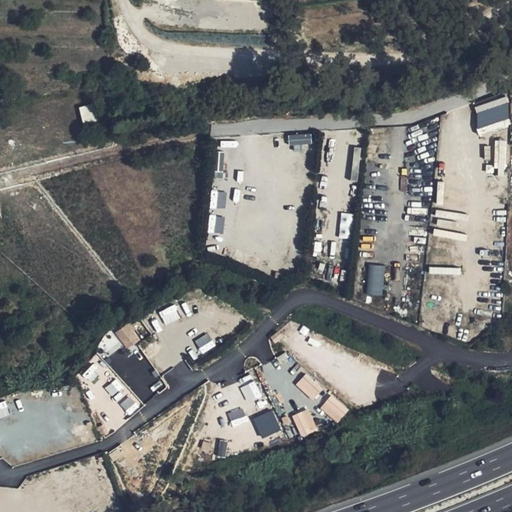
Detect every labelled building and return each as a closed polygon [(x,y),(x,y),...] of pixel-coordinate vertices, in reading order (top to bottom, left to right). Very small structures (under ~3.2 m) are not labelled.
[(477,131),(510,127),(507,100),(475,103),(477,131)] [(93,104),(79,107),(83,123),(97,120),(93,104)] [(311,144),(311,134),(289,135),(289,145),(311,144)] [(355,147),(350,180),(357,181),(361,148),(355,147)] [(225,207),(226,192),(213,191),(212,206),(225,207)] [(351,238),(350,213),(340,214),(340,238),(351,238)] [(208,216),(208,233),(223,233),(224,216),(208,216)] [(367,295),(384,295),(385,264),(365,263),(365,274),(368,274),(367,295)] [(125,349),(140,340),(129,322),(115,331),(125,349)] [(209,335),(196,340),(201,352),(214,347),(209,335)] [(296,384),(312,400),(323,389),(306,373),(296,384)] [(240,387),(247,401),(260,395),(254,381),(240,387)] [(320,408),(338,423),(349,409),(331,394),(320,408)] [(241,407),(227,413),(233,426),(247,420),(241,407)] [(292,416),(301,437),(318,430),(308,408),(292,416)] [(262,439),(281,429),(272,410),(253,419),(262,439)]
